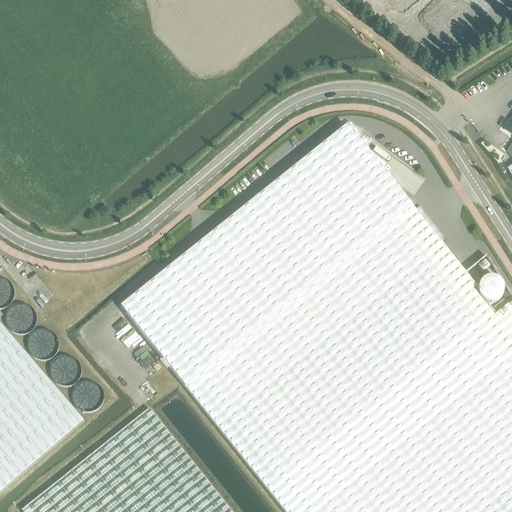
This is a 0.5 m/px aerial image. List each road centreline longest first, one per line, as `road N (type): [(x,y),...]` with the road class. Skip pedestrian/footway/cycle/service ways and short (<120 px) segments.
road 1 (secondary): [(0,222),(46,246),(111,243),(138,230),(286,103),(353,87),(427,117),(511,241)]
road 2 (unknown): [(511,210),(438,104),(411,84),(354,69),(279,87),(105,227),(50,231),(0,206)]
